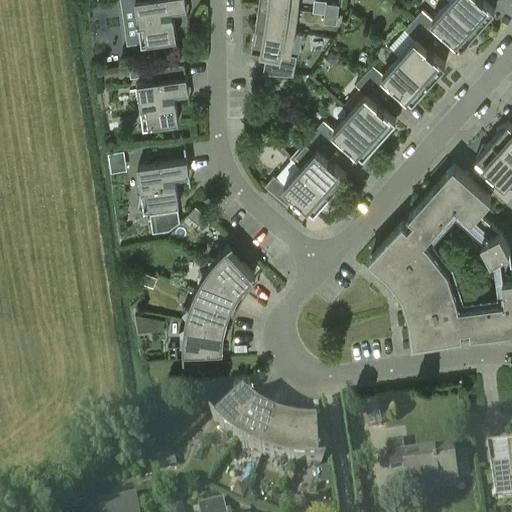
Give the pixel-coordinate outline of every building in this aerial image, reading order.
[(122,0),(124,8),(136,6),(138,16),(135,16),(136,25),(139,24),(142,43),(176,38),(172,9),(186,7),(185,0),(122,0)] [(258,0),(258,5),(298,9),(299,0),(258,0)] [(422,9),(413,18),(435,38),(443,29),(462,45),(478,27),(448,0),(432,18),(422,9)] [(448,0),(478,27),(495,9),(485,0),(448,0)] [(325,12),(338,14),(339,4),(326,3),(325,12)] [(258,5),(255,25),(295,31),(298,9),(258,5)] [(336,24),(338,14),(325,12),(323,22),(336,24)] [(415,38),(399,55),(429,82),(445,64),(427,47),(435,38),(413,18),(405,28),(415,38)] [(291,53),(295,31),(255,25),(251,46),(253,46),(251,57),(265,60),(263,72),(293,73),(297,55),(291,53)] [(336,57),(338,54),(331,49),(327,56),(330,58),(336,57)] [(373,64),(364,74),(386,93),(394,84),(413,100),(429,82),(399,55),(383,73),(373,64)] [(152,68),(154,80),(137,82),(141,107),(138,124),(143,125),(144,126),(178,121),(174,92),(188,90),(185,63),(152,68)] [(145,64),(129,67),(131,75),(146,73),(145,64)] [(366,93),(350,111),(380,137),(396,119),(377,102),(386,93),(364,74),(355,84),(366,93)] [(323,119),(315,129),(336,148),(345,139),(363,156),(365,153),(375,147),(373,144),(380,137),(350,111),(334,128),(323,119)] [(511,123),(508,120),(492,139),(511,156),(511,123)] [(328,158),(336,148),(315,129),(314,128),(305,139),(290,156),(301,166),(300,166),(330,193),(336,186),(339,187),(345,176),(347,174),(328,158)] [(511,188),(506,183),(511,176),(511,156),(492,139),(475,157),(494,173),(485,183),(507,202),(511,197),(511,188)] [(251,145),(244,154),(251,159),(258,151),(251,145)] [(144,208),(179,203),(175,174),(189,172),(187,158),(138,165),(141,190),(139,207),(144,208)] [(454,163),(409,213),(415,218),(409,225),(403,220),(370,257),(382,268),(387,262),(393,268),(398,274),(393,280),(402,293),(407,308),(415,306),(417,313),(418,321),(411,323),(413,339),(462,332),(461,326),(471,324),(472,331),(511,326),(511,253),(511,246),(502,228),(480,209),(491,197),(454,163)] [(330,193),(300,166),(284,184),(274,174),(265,185),(287,204),(295,195),(314,211),(316,209),(325,202),(324,199),(330,193)] [(198,223),(206,214),(195,204),(187,214),(198,223)] [(178,209),(158,212),(161,230),(169,229),(179,221),(178,209)] [(207,266),(240,289),(242,286),(246,282),(250,277),(254,273),(227,243),(222,248),(217,254),(212,259),(207,266)] [(195,287),(193,291),(231,307),(233,301),(234,298),(237,293),(240,289),(207,266),(203,272),(200,278),(197,284),(195,287)] [(140,280),(144,270),(136,267),(132,277),(140,280)] [(186,315),(185,319),(225,326),(226,320),(228,314),(229,312),(231,307),(193,291),(191,298),(190,301),(189,305),(187,312),(186,315)] [(224,329),(225,326),(185,319),(184,326),(184,333),(183,340),(183,344),(184,348),(224,347),(223,341),(224,335),(224,329)] [(233,441),(237,443),(259,410),(254,406),(250,403),(245,399),(243,396),(214,424),(219,429),(224,434),(230,438),(233,441)] [(261,411),(259,410),(237,443),(243,447),(249,451),(256,454),(262,457),(277,419),(271,417),(266,414),(261,411)] [(282,421),(277,419),(262,457),(269,459),(277,461),(284,463),(291,464),(296,425),(293,424),(288,423),(282,421)] [(303,425),(296,425),(291,464),(294,465),(302,466),(310,466),(320,466),(317,426),(312,426),(306,426),(303,425)] [(405,468),(408,488),(456,481),(451,448),(405,455),(403,442),(386,444),(390,470),(405,468)] [(511,442),(487,445),(496,501),(511,498),(511,442)] [(173,457),(158,460),(159,469),(175,466),(173,457)] [(244,499),(248,490),(239,485),(235,495),(244,499)] [(256,506),(258,500),(256,494),(250,491),(245,502),(256,506)] [(285,511),(310,511),(304,501),(286,499),(285,511)] [(198,511),(224,511),(222,503),(198,508),(198,511)]
